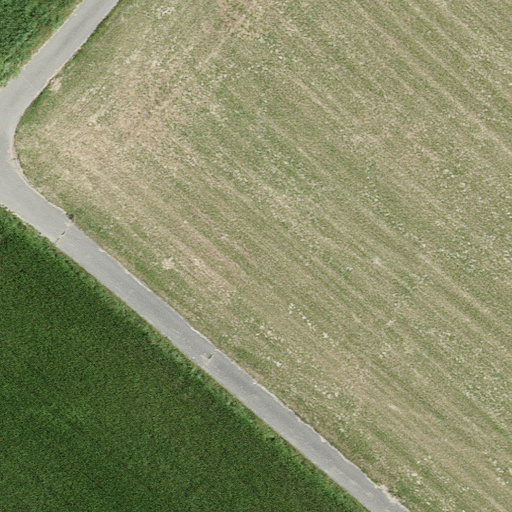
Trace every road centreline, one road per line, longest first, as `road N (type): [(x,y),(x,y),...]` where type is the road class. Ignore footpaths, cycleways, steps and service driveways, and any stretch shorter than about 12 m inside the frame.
road 1 (track): [(383,511),(0,187)]
road 2 (track): [(0,126),(95,0)]
